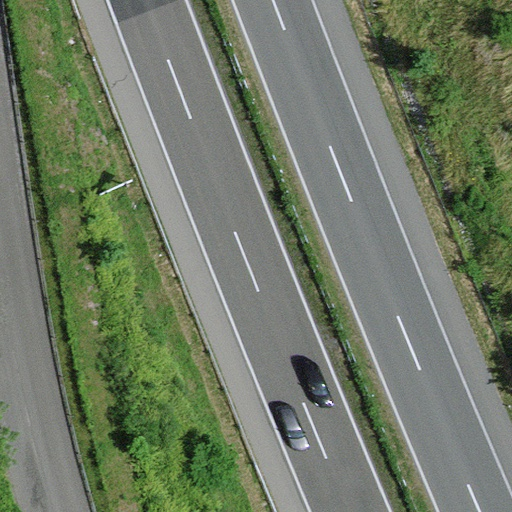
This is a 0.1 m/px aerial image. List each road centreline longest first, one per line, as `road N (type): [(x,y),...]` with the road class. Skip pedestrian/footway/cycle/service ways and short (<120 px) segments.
road 1 (motorway): [(479,511),(275,0)]
road 2 (motorway): [(148,0),(349,511)]
road 3 (residential): [(0,228),(30,409),(60,511)]
